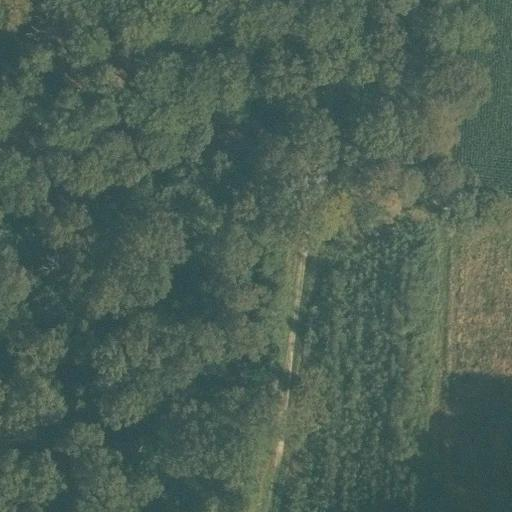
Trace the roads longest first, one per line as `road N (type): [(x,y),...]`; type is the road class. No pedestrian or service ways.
road 1 (track): [(0,221),(186,148),(314,185)]
road 2 (track): [(314,185),(268,511)]
road 3 (track): [(314,185),(511,214)]
